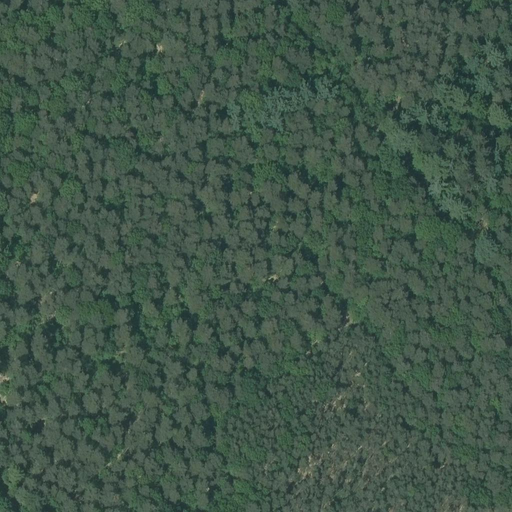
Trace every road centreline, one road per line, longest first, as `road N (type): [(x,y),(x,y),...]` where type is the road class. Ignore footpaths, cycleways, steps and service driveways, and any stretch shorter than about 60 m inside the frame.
road 1 (track): [(239,0),(178,125),(0,280)]
road 2 (track): [(96,198),(255,403)]
road 3 (track): [(342,322),(489,511)]
road 4 (track): [(269,0),(415,180)]
road 5 (track): [(415,180),(445,232),(511,310)]
road 6 (track): [(415,180),(511,88)]
road 7 (track): [(249,408),(335,334),(343,317)]
road 8 (track): [(343,317),(314,273),(318,259),(365,222)]
road 9 (track): [(234,497),(201,450),(249,408)]
